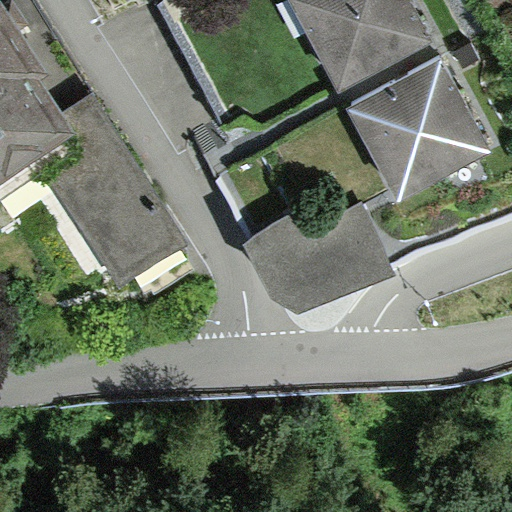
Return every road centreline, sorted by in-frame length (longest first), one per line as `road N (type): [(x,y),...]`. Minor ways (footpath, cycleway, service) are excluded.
road 1 (residential): [(250,360),(238,273),(65,0)]
road 2 (residential): [(0,389),(250,360)]
road 3 (residential): [(511,238),(418,277),(375,318),(378,354)]
road 4 (residential): [(378,354),(511,336)]
road 5 (residential): [(250,360),(378,354)]
